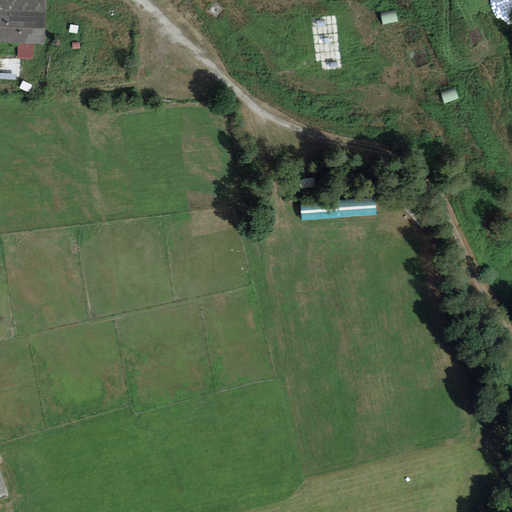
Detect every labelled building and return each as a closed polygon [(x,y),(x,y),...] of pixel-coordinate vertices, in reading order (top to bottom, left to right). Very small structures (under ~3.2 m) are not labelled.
[(0,0),(0,42),(44,45),(46,0),(0,0)] [(511,4),(500,5),(502,34),(511,33),(511,4)] [(474,46),(486,41),(481,27),(469,31),(474,46)] [(418,68),(433,62),(429,52),(414,58),(418,68)] [(431,119),(416,117),(415,128),(430,129),(431,119)]
